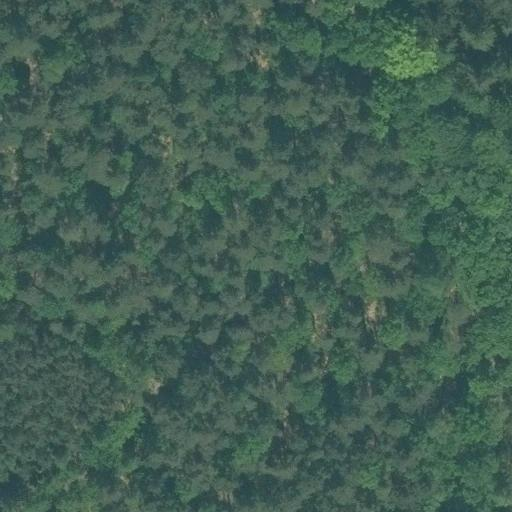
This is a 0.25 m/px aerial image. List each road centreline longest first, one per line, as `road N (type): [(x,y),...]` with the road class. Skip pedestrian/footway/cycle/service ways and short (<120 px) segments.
road 1 (track): [(50,511),(441,124)]
road 2 (track): [(441,124),(511,245)]
